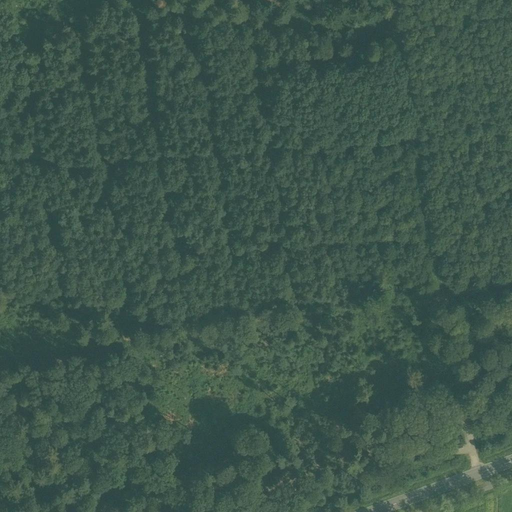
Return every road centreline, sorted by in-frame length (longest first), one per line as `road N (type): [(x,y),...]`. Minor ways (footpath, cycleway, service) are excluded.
road 1 (track): [(477,472),(385,0)]
road 2 (tertiary): [(370,511),(511,460)]
